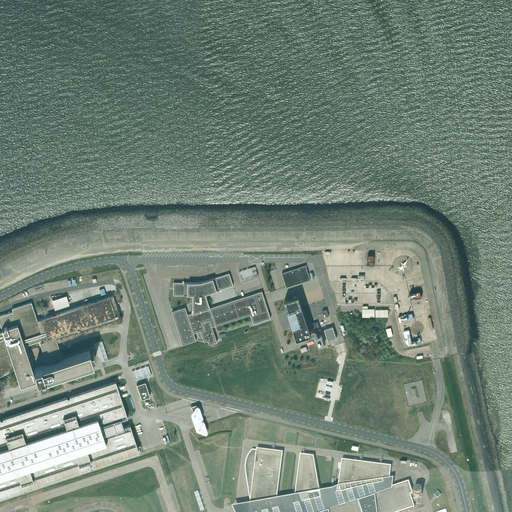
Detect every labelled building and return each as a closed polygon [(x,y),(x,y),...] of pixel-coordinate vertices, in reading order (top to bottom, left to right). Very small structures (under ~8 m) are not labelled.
[(306,265),(294,269),(282,273),(287,287),(310,279),(306,265)] [(239,271),(242,281),(257,276),(254,266),(239,271)] [(206,294),(233,285),(229,273),(202,282),(201,282),(200,282),(199,282),(174,282),(174,295),(193,295),(193,313),(188,315),(185,307),(172,311),(183,345),(196,340),(193,331),(200,329),(201,331),(204,342),(208,340),(210,344),(209,344),(217,342),(216,342),(215,338),(216,338),(212,325),(215,324),(216,326),(251,314),(254,324),(271,318),(262,291),(210,308),(209,304),(211,304),(211,303),(210,304),(209,300),(210,300),(208,300),(206,294)] [(116,302),(117,302),(117,301),(122,300),(121,297),(120,298),(118,293),(37,320),(31,302),(12,309),(13,311),(0,315),(0,323),(3,333),(0,334),(0,375),(15,368),(15,371),(16,370),(17,374),(18,377),(18,378),(19,378),(20,381),(19,381),(19,382),(20,381),(21,385),(28,382),(28,383),(36,380),(35,376),(36,376),(38,380),(41,379),(42,380),(45,379),(45,377),(47,376),(48,377),(49,377),(49,376),(51,375),(52,375),(93,362),(92,359),(92,358),(95,357),(93,351),(90,352),(89,350),(61,360),(59,355),(59,354),(57,348),(55,344),(56,344),(56,343),(55,343),(55,342),(114,323),(121,320),(115,302),(116,302)] [(52,300),(55,309),(69,304),(66,295),(52,300)] [(290,298),(284,300),(288,311),(294,328),(297,339),(303,337),(299,327),(302,326),(300,320),(306,318),(305,318),(304,313),(301,314),(299,308),(297,302),(296,298),(295,297),(296,297),(295,297),(290,298)] [(315,333),(317,332),(321,331),(318,322),(312,323),(315,333)] [(336,338),(336,337),(333,326),(324,329),(328,341),(336,338)] [(325,346),(324,343),(321,333),(316,335),(320,347),(325,346)] [(132,371),(135,380),(151,375),(148,366),(132,371)] [(0,418),(0,497),(24,490),(23,489),(26,488),(26,489),(90,468),(90,467),(92,466),(93,467),(139,452),(130,425),(123,427),(121,420),(127,417),(117,386),(116,381),(0,418)] [(138,389),(147,387),(145,381),(137,384),(137,385),(138,389)] [(138,389),(141,399),(150,396),(147,387),(138,389)] [(192,411),(191,413),(197,430),(206,433),(208,430),(199,405),(197,404),(196,405),(192,411)] [(406,511),(414,509),(412,501),(417,499),(421,498),(422,494),(421,492),(418,491),(417,492),(417,491),(412,493),(409,485),(388,492),(386,486),(389,486),(391,469),(342,463),(337,498),(320,495),(314,459),(300,457),(294,508),(277,506),(283,455),(253,451),(249,456),(247,462),(246,467),(246,473),(250,501),(251,501),(249,511),(406,511)] [(202,511),(205,511),(198,492),(194,493),(200,511),(202,511)]
